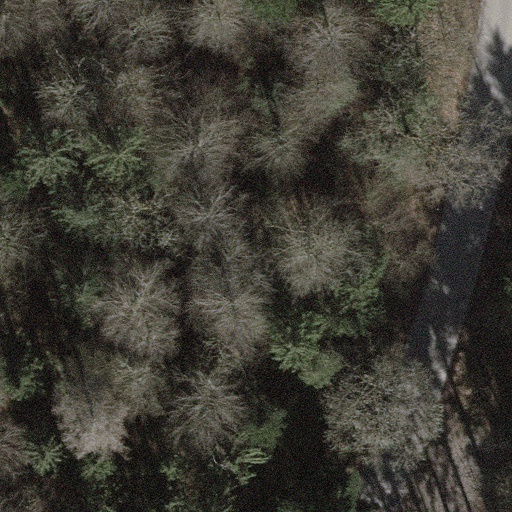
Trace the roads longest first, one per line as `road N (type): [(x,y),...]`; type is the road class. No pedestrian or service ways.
road 1 (residential): [(377,511),(453,275),(482,156),(504,0)]
road 2 (track): [(511,424),(380,511)]
